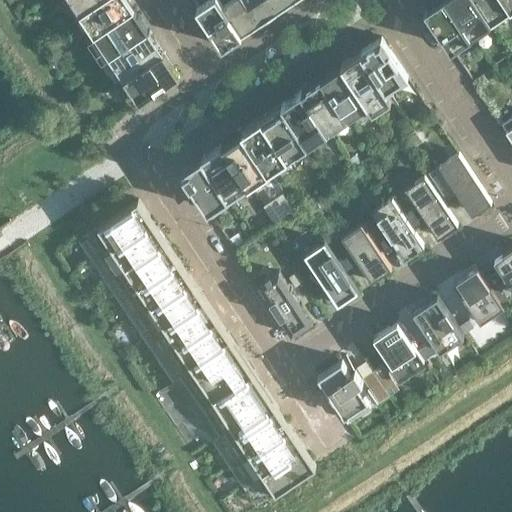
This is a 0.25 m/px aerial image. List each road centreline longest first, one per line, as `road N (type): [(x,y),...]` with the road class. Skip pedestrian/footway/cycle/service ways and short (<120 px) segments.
road 1 (residential): [(155,170),(394,9)]
road 2 (residential): [(288,373),(511,221)]
road 3 (residential): [(288,373),(155,170)]
road 4 (residential): [(394,9),(511,182)]
road 5 (residential): [(139,146),(0,238)]
road 6 (residential): [(332,0),(213,78)]
